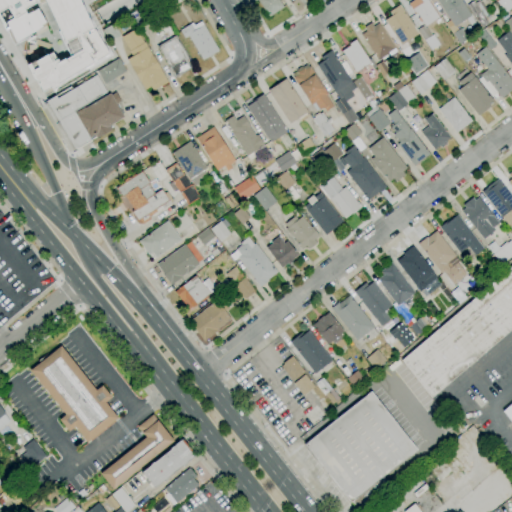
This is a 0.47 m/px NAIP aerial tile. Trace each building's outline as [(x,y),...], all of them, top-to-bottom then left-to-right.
[(0,0),(0,23),(13,45),(28,37),(27,35),(45,26),(37,9),(25,14),(23,9),(36,2),(38,5),(44,2),(70,56),(52,66),(46,55),(25,66),(44,97),(113,57),(79,0),(29,0),(27,1),(26,0),(0,0)] [(269,18),(256,0),(279,0),(284,7),(269,18)] [(426,27),(422,21),(420,23),(417,18),(419,17),(416,13),(415,14),(408,4),(414,0),(429,0),(428,1),(439,18),(426,27)] [(454,27),(436,0),(461,0),(471,16),(454,27)] [(482,28),(466,5),(473,0),(475,3),(480,0),(484,5),(488,2),(491,8),(487,11),(491,17),(489,19),(490,21),(488,23),(489,23),(482,28)] [(511,8),(504,14),(495,0),(510,0),(511,2),(511,8)] [(136,25),(130,14),(145,5),(152,16),(136,25)] [(401,46),(384,20),(391,15),(389,12),(399,5),(418,34),(401,46)] [(511,33),(511,34),(503,23),(511,16),(511,33)] [(203,60),(188,37),(185,39),(180,31),(192,23),(194,25),(201,21),(219,50),(203,60)] [(109,41),(102,30),(113,23),(120,35),(109,41)] [(392,59),(388,53),(378,60),(361,35),(366,31),(364,28),(371,23),(374,26),(378,23),(395,49),(399,55),(392,59)] [(431,50),(416,30),(423,26),(425,28),(426,27),(432,36),(433,35),(439,45),(431,50)] [(460,44),(453,33),(461,28),(468,39),(460,44)] [(135,29),(144,42),(167,82),(153,91),(150,87),(145,90),(126,60),(132,56),(129,51),(121,38),(135,29)] [(490,50),(477,34),(483,29),(496,45),(490,50)] [(511,66),(504,56),(506,54),(496,41),(508,31),(511,35),(511,66)] [(174,79),(167,68),(169,67),(157,47),(175,35),(190,59),(186,61),(191,69),(174,79)] [(476,45),(471,39),(475,35),(480,41),(476,45)] [(356,73),(345,56),(344,56),(343,55),(344,55),(342,51),(350,46),(349,44),(356,39),(371,63),(356,73)] [(511,90),(501,99),(487,81),(486,82),(480,75),(487,69),(475,54),(485,47),(511,81),(511,90)] [(464,62),(457,53),(455,50),(458,48),(460,51),(463,48),(470,57),(464,62)] [(348,124),(333,102),(338,98),(317,65),(323,61),(320,57),(331,50),(355,88),(351,91),(354,96),(346,101),(357,119),(348,124)] [(415,74),(406,61),(418,53),(427,66),(415,74)] [(104,84),(97,71),(118,58),(126,71),(104,84)] [(444,81),(433,67),(444,58),(455,72),(444,81)] [(382,77),(375,65),(382,61),(389,72),(382,77)] [(326,111),(325,110),(324,108),(318,109),(316,110),(312,104),(311,105),(292,78),(297,74),(296,72),(303,68),(305,69),(309,66),(328,94),(326,95),(333,106),(326,111)] [(420,95),(410,82),(426,70),(436,82),(420,95)] [(478,116),(457,90),(462,86),(459,82),(471,72),(493,100),(488,104),(490,107),(478,116)] [(75,149),(46,101),(70,87),(72,89),(96,75),(107,92),(86,104),(73,112),(90,140),(75,149)] [(371,94),(364,99),(356,87),(355,88),(351,82),(360,77),(371,94)] [(289,124),(268,90),(286,78),(307,112),(306,113),(308,117),(301,122),(298,118),(289,124)] [(396,91),(392,87),(399,81),(403,86),(396,91)] [(398,111),(388,98),(405,85),(415,98),(398,111)] [(91,140),(75,113),(84,107),(85,108),(110,93),(111,95),(115,92),(121,101),(116,104),(124,117),(110,125),(112,129),(97,138),(96,137),(91,140)] [(271,142),(268,138),(267,139),(246,106),(250,104),(249,103),(263,94),(284,127),(283,128),(286,133),(271,142)] [(456,133),(438,109),(453,97),(472,121),(470,123),(470,124),(465,128),(465,127),(456,133)] [(324,136),(312,119),(314,118),(313,116),(318,113),(319,114),(322,113),(323,114),(335,106),(341,115),(329,123),(333,130),(324,136)] [(379,132),(365,114),(376,106),(390,123),(379,132)] [(413,166),(397,145),(399,143),(393,135),(395,133),(390,127),(394,124),(387,115),(394,109),(409,129),(410,129),(429,154),(413,166)] [(434,150),(420,132),(428,126),(424,120),(431,114),(450,138),(445,142),(447,144),(441,148),(439,146),(434,150)] [(250,160),(231,132),(232,131),(225,121),(226,120),(225,118),(229,115),(231,117),(233,115),(236,120),(243,116),(250,127),(250,128),(255,136),(257,134),(264,144),(258,148),(261,153),(250,160)] [(352,140),(344,131),(353,123),(361,133),(352,140)] [(217,170),(195,139),(212,127),(235,161),(227,166),(226,164),(217,170)] [(304,155),(297,145),(308,137),(315,147),(304,155)] [(388,182),(370,160),(374,157),(368,149),(382,137),(406,168),(402,172),(404,175),(395,182),(393,179),(388,182)] [(195,186),(190,179),(189,180),(172,153),(190,141),(207,168),(203,170),(206,174),(198,179),(200,182),(195,186)] [(332,162),(323,151),(333,143),(336,146),(336,145),(338,147),(337,148),(342,154),(332,162)] [(368,200),(346,172),(350,168),(342,158),(346,155),(344,153),(352,146),(362,159),(363,158),(386,187),(378,194),(378,193),(368,200)] [(281,172),(274,161),(288,151),(290,154),(298,148),(304,157),(281,172)] [(322,166),(314,156),(321,150),(330,160),(322,166)] [(339,172),(332,163),(337,159),(345,168),(339,172)] [(188,205),(177,189),(173,192),(168,184),(172,182),(164,170),(176,163),(199,197),(188,205)] [(260,187),(252,176),(263,169),(271,180),(260,187)] [(511,169),(503,176),(511,187),(511,169)] [(293,201),(275,179),(285,171),(295,183),(291,186),(299,197),(293,201)] [(142,224),(139,220),(137,221),(132,213),(134,211),(124,196),(122,198),(116,189),(141,172),(149,183),(148,184),(153,191),(156,189),(158,191),(161,189),(171,204),(163,209),(161,206),(155,210),(157,212),(149,217),(150,219),(142,224)] [(241,200),(233,188),(251,176),(259,188),(241,200)] [(345,219),(329,199),(320,187),(332,177),(342,189),(345,187),(357,202),(357,201),(362,207),(353,214),(352,213),(345,219)] [(511,226),(510,228),(481,192),(497,179),(499,181),(500,181),(511,196),(511,226)] [(265,211),(253,196),(265,187),(276,201),(265,211)] [(325,235),(305,211),(306,210),(303,207),(308,203),(306,200),(312,195),(314,197),(319,193),(323,197),(323,196),(343,221),(325,235)] [(231,209),(224,198),(230,194),(237,205),(231,209)] [(483,239),(476,230),(461,211),(465,208),(463,205),(472,198),(475,201),(478,198),(497,221),(498,223),(493,228),(494,230),(483,239)] [(241,225),(233,214),(241,207),(250,218),(241,225)] [(475,256),(468,247),(459,253),(439,227),(448,220),(448,221),(457,215),(484,249),(475,256)] [(301,250),(293,241),(295,239),(292,236),(291,237),(285,229),(287,228),(284,224),(295,216),(298,219),(302,216),(310,227),(311,226),(319,236),(314,240),(317,243),(309,250),(306,246),(301,250)] [(220,242),(210,229),(220,221),(221,221),(224,218),(229,225),(226,228),(230,234),(220,242)] [(156,258),(152,253),(149,255),(139,241),(167,221),(181,239),(156,258)] [(203,246),(196,237),(207,228),(214,237),(203,246)] [(441,274),(417,244),(427,237),(427,238),(436,231),(456,256),(455,257),(462,266),(460,267),(466,275),(453,285),(444,273),(443,274),(442,273),(441,274)] [(281,268),(266,248),(272,243),(271,242),(278,236),(284,243),(287,241),(298,255),(292,260),(293,261),(288,265),(287,264),(281,268)] [(259,288),(254,280),(254,279),(237,258),(233,261),(229,256),(236,250),(235,249),(241,245),(239,244),(247,237),(253,245),(255,243),(278,272),(267,280),(268,281),(259,288)] [(511,256),(501,265),(493,255),(493,254),(492,252),(490,254),(486,250),(488,248),(487,247),(494,241),(499,248),(506,242),(507,244),(511,240),(511,241),(511,256)] [(171,285),(156,264),(184,244),(199,265),(171,285)] [(429,295),(424,288),(419,292),(396,261),(403,255),(402,254),(413,246),(423,259),(423,260),(434,274),(433,274),(436,278),(441,285),(429,295)] [(490,276),(485,270),(494,262),(499,268),(490,276)] [(398,306),(377,280),(383,275),(380,272),(392,263),(415,293),(398,306)] [(233,284),(225,274),(235,266),(243,276),(233,284)] [(511,328),(431,397),(400,361),(511,266),(511,328)] [(189,309),(174,292),(195,276),(201,283),(207,278),(214,287),(211,290),(212,291),(193,308),(192,307),(189,309)] [(245,300),(234,285),(245,277),(255,292),(245,300)] [(386,330),(382,325),(381,327),(375,319),(374,319),(353,292),(365,283),(367,286),(373,282),(392,306),(385,311),(387,313),(385,314),(389,319),(390,318),(395,324),(386,330)] [(364,335),(361,337),(363,339),(359,342),(357,340),(356,341),(331,308),(338,302),(339,303),(349,295),(374,327),(373,328),(378,334),(369,341),(367,338),(368,337),(367,335),(365,337),(364,335)] [(204,342),(191,326),(192,325),(190,321),(216,300),(220,305),(224,302),(229,308),(225,312),(230,319),(216,330),(217,331),(204,342)] [(337,352),(329,343),(327,344),(319,335),(320,335),(312,326),(317,321),(322,316),(323,317),(327,313),(343,331),(341,333),(344,337),(343,338),(348,343),(337,352)] [(417,336),(408,327),(412,324),(409,320),(412,318),(415,322),(420,318),(422,316),(430,325),(428,327),(417,336)] [(431,326),(427,321),(432,317),(436,322),(431,326)] [(314,374),(289,342),(301,333),(303,335),(308,330),(332,360),(314,374)] [(87,443),(75,427),(68,432),(59,420),(65,415),(30,370),(61,346),(95,390),(102,385),(111,398),(105,402),(118,418),(87,443)] [(375,370),(365,359),(377,349),(387,360),(375,370)] [(292,381),(281,366),(284,364),(283,363),(292,356),(305,372),(295,380),(295,379),(292,381)] [(355,390),(346,378),(358,370),(366,382),(355,390)] [(303,396),(293,384),(304,375),(314,387),(303,396)] [(332,404),(325,396),(316,385),(317,385),(315,383),(322,378),(331,389),(332,388),(337,395),(338,394),(341,397),(339,398),(340,398),(338,400),(339,401),(337,402),(336,401),(332,404)] [(361,511),(357,511),(304,444),(371,392),(417,450),(383,477),(392,488),(361,511)] [(511,423),(503,412),(511,404),(511,423)] [(0,429),(0,406),(5,413),(4,414),(10,421),(0,429)] [(113,490),(100,474),(145,437),(142,433),(137,427),(153,414),(158,420),(157,420),(174,441),(113,490)] [(28,470),(21,461),(22,461),(19,457),(26,452),(22,448),(33,439),(46,456),(28,470)] [(154,489),(142,473),(150,466),(150,464),(152,462),(155,463),(170,450),(170,448),(173,446),(174,446),(182,439),(194,454),(192,456),(193,456),(186,462),(186,464),(184,466),(182,465),(154,489)] [(176,504),(164,489),(189,468),(196,477),(193,479),(198,485),(176,504)] [(128,511),(124,511),(111,495),(120,488),(127,497),(130,495),(133,499),(130,501),(135,507),(128,511)] [(13,506),(8,501),(18,493),(22,499),(13,506)] [(69,511),(55,511),(53,509),(67,498),(75,508),(69,511)] [(84,511),(104,511),(98,503),(84,511)]
